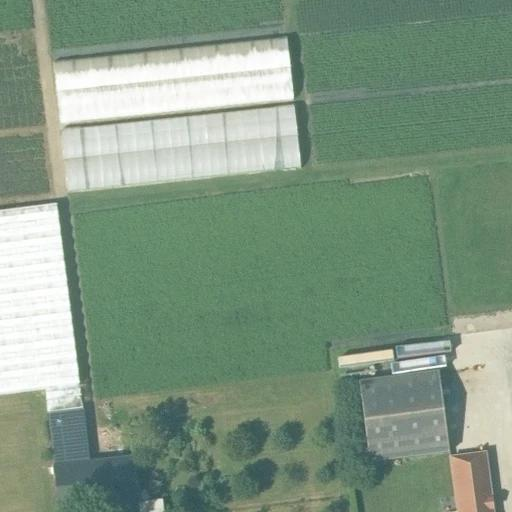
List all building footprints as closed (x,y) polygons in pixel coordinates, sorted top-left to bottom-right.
[(54,58),(59,121),(296,102),(291,39),(54,58)] [(298,109),(61,126),(66,188),(303,171),(298,109)] [(163,511),(163,500),(140,503),(135,455),(89,460),(83,409),(57,205),(0,212),(0,393),(44,388),(47,415),(53,464),(52,464),(57,511),(77,511),(122,507),(122,511),(163,511)] [(359,388),(371,467),(450,456),(439,377),(359,388)] [(457,511),(492,511),(485,452),(450,456),(457,511)]
